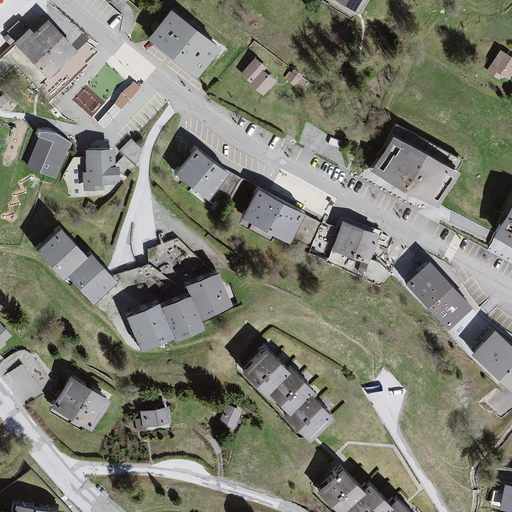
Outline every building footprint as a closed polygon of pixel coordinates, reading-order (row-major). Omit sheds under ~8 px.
[(362,0),(333,0),(355,13),(362,0)] [(163,9),(142,40),(194,76),(216,44),(163,9)] [(66,41),(37,11),(0,46),(0,59),(23,83),(66,41)] [(83,58),(66,41),(29,79),(46,95),(83,58)] [(511,70),(511,57),(497,50),(487,68),(507,80),(511,70)] [(263,66),(250,57),(237,74),(248,82),(246,85),(261,96),(272,81),(259,71),(263,66)] [(127,80),(105,59),(70,97),(92,118),(127,80)] [(286,77),(296,82),(301,72),(291,67),(286,77)] [(113,100),(97,119),(104,124),(119,106),(113,100)] [(42,135),(29,166),(47,174),(54,177),(69,139),(38,126),(35,132),(42,135)] [(454,164),(384,129),(364,170),(434,204),(454,164)] [(120,147),(134,160),(145,148),(131,135),(120,147)] [(220,168),(188,144),(169,171),(205,198),(218,206),(221,198),(230,203),(242,179),(220,168)] [(111,145),(80,146),(82,187),(113,185),(111,145)] [(302,212),(252,186),(238,214),(288,240),(302,212)] [(511,197),(502,193),(487,229),(511,238),(511,197)] [(377,231),(340,219),(332,245),(369,257),(377,231)] [(66,269),(84,251),(57,222),(34,244),(62,273),(66,269)] [(84,251),(66,269),(93,297),(114,277),(87,248),(84,251)] [(423,255),(400,277),(441,323),(466,302),(423,255)] [(215,265),(184,280),(187,288),(199,314),(231,299),(215,265)] [(187,288),(158,301),(172,332),(174,337),(204,323),(199,314),(187,288)] [(156,296),(124,310),(140,345),(172,332),(158,301),(156,296)] [(511,346),(488,325),(466,350),(511,391),(511,346)] [(0,344),(9,336),(0,326),(0,344)] [(257,340),(231,366),(259,394),(263,390),(279,406),(275,409),(301,434),(324,410),(304,390),(308,386),(280,358),(278,360),(257,340)] [(20,365),(7,374),(26,400),(39,391),(20,365)] [(104,395),(62,373),(45,406),(87,428),(104,395)] [(167,402),(128,410),(134,438),(173,430),(167,402)] [(238,409),(223,404),(215,426),(231,431),(238,409)] [(333,461),(309,486),(336,511),(341,506),(347,511),(408,511),(387,491),(381,497),(360,476),(354,482),(333,461)] [(511,487),(502,486),(498,505),(511,508),(511,487)] [(1,511),(0,511),(51,511),(52,506),(9,497),(5,511),(1,511)]
